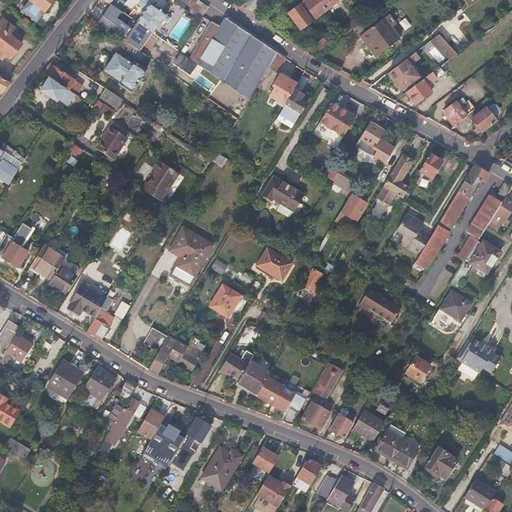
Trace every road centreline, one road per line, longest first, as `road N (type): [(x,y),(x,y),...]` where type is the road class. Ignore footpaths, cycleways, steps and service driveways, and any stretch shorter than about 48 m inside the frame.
road 1 (residential): [(0,296),(125,369),(352,459),(430,511)]
road 2 (residential): [(232,15),(472,155)]
road 3 (residential): [(0,108),(84,0)]
